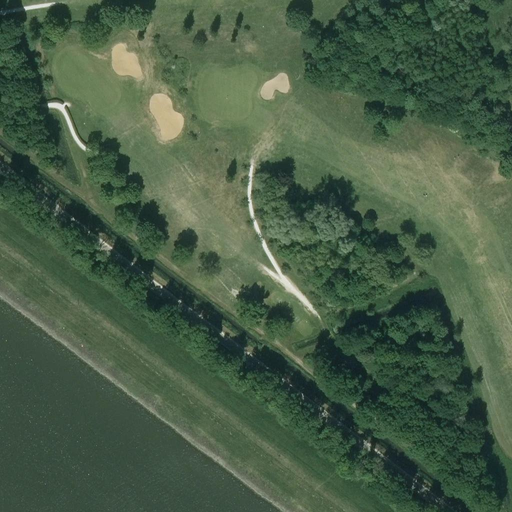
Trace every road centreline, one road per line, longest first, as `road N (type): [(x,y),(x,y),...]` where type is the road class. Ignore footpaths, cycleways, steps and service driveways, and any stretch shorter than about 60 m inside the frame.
road 1 (track): [(495,511),(0,130)]
road 2 (unclassified): [(448,511),(0,166)]
